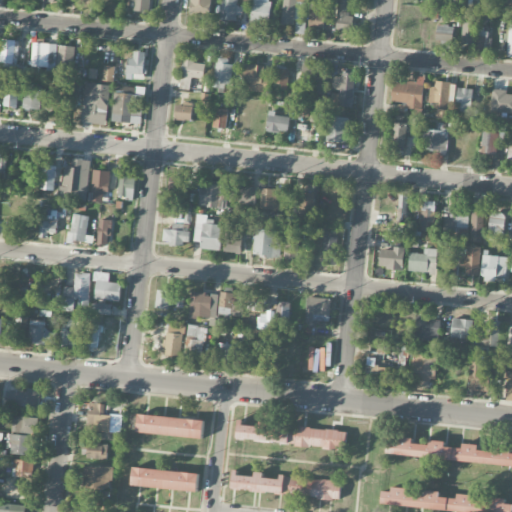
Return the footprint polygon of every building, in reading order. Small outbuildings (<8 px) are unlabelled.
[(150,12),(150,0),(132,0),(133,11),(150,12)] [(190,0),(190,13),(210,14),(211,0),(190,0)] [(221,0),(221,18),(242,19),(242,6),(237,5),(237,0),(221,0)] [(270,14),(270,0),(252,0),(252,19),(261,19),(262,13),(270,14)] [(296,11),(296,0),(283,0),(281,23),(295,25),(295,19),(302,20),(303,12),(296,11)] [(353,17),(347,16),(348,0),(340,0),(337,31),(352,32),(353,17)] [(309,27),(324,28),(327,4),(311,2),(309,27)] [(306,23),(297,22),(295,33),(304,34),(306,23)] [(476,22),(462,22),(462,44),(475,45),(476,22)] [(455,26),(437,25),(436,45),(453,46),(455,26)] [(477,52),(487,52),(488,29),(478,28),(477,52)] [(16,71),(18,40),(3,39),(1,71),(16,71)] [(57,43),(32,43),(32,67),(57,68),(57,43)] [(58,69),(74,69),(75,46),(59,46),(58,69)] [(128,79),(144,79),(145,52),(130,52),(128,79)] [(234,59),(218,56),(213,86),(229,88),(234,59)] [(191,77),(204,79),(206,63),(183,60),(180,89),(190,90),(191,77)] [(265,66),(245,64),(243,91),(262,93),(265,66)] [(301,93),(326,94),(327,66),(303,65),(301,93)] [(114,82),(116,67),(105,66),(103,81),(114,82)] [(290,69),(273,69),(273,87),(289,87),(290,69)] [(333,76),(332,91),(331,105),(352,107),(355,74),(342,72),(341,77),(333,76)] [(391,103),(422,106),(425,76),(417,76),(417,83),(394,81),(391,103)] [(435,87),(431,87),(431,106),(450,107),(451,82),(435,81),(435,87)] [(107,124),(111,85),(85,83),(82,122),(107,124)] [(41,110),(42,88),(25,87),(24,109),(41,110)] [(112,121),(139,124),(143,88),(137,87),(136,94),(115,92),(112,121)] [(473,89),(458,87),(455,111),(471,112),(473,89)] [(491,111),(511,113),(511,94),(507,94),(508,91),(493,89),(491,111)] [(19,92),(5,91),(4,107),(18,107),(19,92)] [(191,121),(193,107),(176,105),(174,119),(191,121)] [(226,129),(228,109),(215,108),(213,127),(226,129)] [(451,110),(438,109),(437,118),(450,118),(451,110)] [(290,115),(269,113),(267,131),(289,133),(290,115)] [(327,142),(348,142),(349,117),(328,116),(327,142)] [(405,148),(406,123),(394,122),(392,147),(405,148)] [(448,127),(438,127),(438,129),(422,129),(421,150),(447,151),(448,127)] [(499,133),(482,131),(480,154),(496,155),(499,133)] [(89,160),(72,159),(72,166),(63,166),(62,198),(88,200),(89,160)] [(29,160),(18,160),(18,180),(29,180),(29,160)] [(55,190),(55,166),(42,165),(41,190),(55,190)] [(109,171),(94,169),(91,192),(106,195),(109,171)] [(119,198),(135,198),(135,175),(119,175),(119,198)] [(199,207),(223,208),(224,183),(200,181),(199,207)] [(257,187),(231,185),(229,203),(256,205),(257,187)] [(282,210),(283,189),(261,189),(260,210),(282,210)] [(300,213),(311,214),(313,193),(302,192),(300,213)] [(408,222),(407,194),(398,195),(399,222),(408,222)] [(434,232),(435,201),(422,201),(421,231),(434,232)] [(191,203),(175,203),(174,211),(191,212),(191,203)] [(444,206),(443,235),(467,236),(468,207),(444,206)] [(482,235),(483,211),(471,211),(470,234),(482,235)] [(506,214),(490,212),(486,238),(502,240),(506,214)] [(200,248),(219,251),(223,225),(213,224),(214,218),(197,215),(194,241),(201,242),(200,248)] [(40,218),(39,237),(48,238),(48,233),(57,234),(57,219),(40,218)] [(98,244),(111,244),(111,220),(99,220),(98,244)] [(190,231),(183,231),(183,224),(173,223),(173,230),(163,229),(163,244),(181,245),(182,242),(189,242),(190,231)] [(279,257),(280,230),(255,229),(254,256),(279,257)] [(242,231),(225,231),(224,253),(241,253),(242,231)] [(298,261),(299,236),(285,236),(284,261),(298,261)] [(335,265),(337,237),(323,237),(322,264),(335,265)] [(465,274),(479,275),(479,247),(466,246),(465,274)] [(380,248),(380,268),(404,269),(405,249),(380,248)] [(424,253),(409,253),(408,272),(436,273),(437,249),(424,249),(424,253)] [(505,277),(506,256),(481,256),(481,281),(496,282),(496,276),(505,277)] [(95,299),(120,301),(121,283),(109,283),(110,273),(94,272),(93,281),(96,281),(95,299)] [(89,306),(90,274),(75,273),(75,287),(64,287),(63,311),(74,311),(75,305),(89,306)] [(29,289),(18,289),(16,333),(22,333),(22,323),(28,324),(29,289)] [(155,309),(168,310),(169,291),(156,290),(155,309)] [(217,317),(218,294),(191,293),(190,316),(217,317)] [(218,314),(243,316),(245,294),(220,293),(218,314)] [(306,321),(330,322),(331,298),(307,297),(306,321)] [(248,312),(262,313),(263,300),(248,299),(248,312)] [(276,324),(290,324),(291,302),(277,301),(276,324)] [(111,315),(112,304),(96,304),(96,314),(111,315)] [(417,316),(414,339),(438,343),(441,320),(417,316)] [(259,328),(270,330),(272,319),(261,317),(259,328)] [(28,343),(54,345),(56,331),(45,330),(46,321),(31,319),(28,343)] [(451,337),(471,339),(472,320),(452,319),(451,337)] [(501,321),(487,320),(486,333),(479,332),(478,345),(498,347),(501,321)] [(78,349),(79,322),(62,321),(61,348),(78,349)] [(98,351),(100,325),(90,324),(88,350),(98,351)] [(183,325),(166,324),(165,355),(182,356),(183,325)] [(206,327),(188,325),(184,355),(202,357),(206,327)] [(214,360),(231,362),(233,344),(215,343),(214,360)] [(267,364),(268,345),(250,345),(249,363),(267,364)] [(436,354),(412,354),(411,380),(435,381),(436,354)] [(376,358),(368,357),(366,373),(385,375),(386,367),(375,366),(376,358)] [(468,390),(487,392),(489,372),(483,371),(484,363),(471,361),(468,390)] [(18,392),(6,391),(6,407),(37,408),(38,388),(19,387),(18,392)] [(88,433),(110,434),(111,415),(104,415),(105,403),(89,403),(88,433)] [(137,431),(139,412),(204,420),(202,438),(137,431)] [(12,433),(37,434),(37,417),(13,416),(12,433)] [(237,438),(239,420),(345,431),(343,449),(237,438)] [(9,454),(31,455),(31,435),(10,435),(9,454)] [(388,439),(396,440),(397,435),(412,437),(411,442),(429,444),(429,438),(445,440),(444,445),(462,447),(462,442),(477,443),(477,449),(495,451),(495,445),(510,447),(510,452),(511,452),(511,464),(387,451),(388,439)] [(108,444),(88,443),(87,458),(107,459),(108,444)] [(33,477),(33,460),(13,460),(13,477),(33,477)] [(131,486),(133,465),(198,472),(196,493),(131,486)] [(112,490),(112,467),(84,467),(83,489),(112,490)] [(232,489),(234,469),(341,480),(339,501),(232,489)] [(383,491),(391,492),(392,486),(407,488),(406,493),(424,495),(424,490),(440,491),(440,497),(457,498),(458,493),(472,495),(472,500),(490,502),(490,497),(506,498),(505,503),(511,503),(511,511),(479,511),(382,503),(383,491)]
